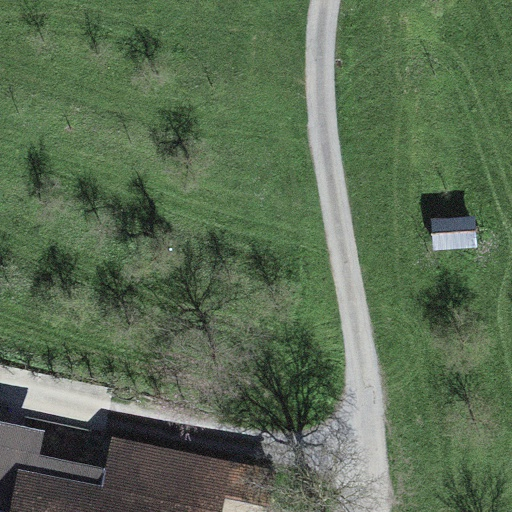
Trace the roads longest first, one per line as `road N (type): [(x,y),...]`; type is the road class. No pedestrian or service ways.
road 1 (track): [(389,511),(383,401),(323,29),(333,0)]
road 2 (unknown): [(386,455),(285,454),(0,400)]
